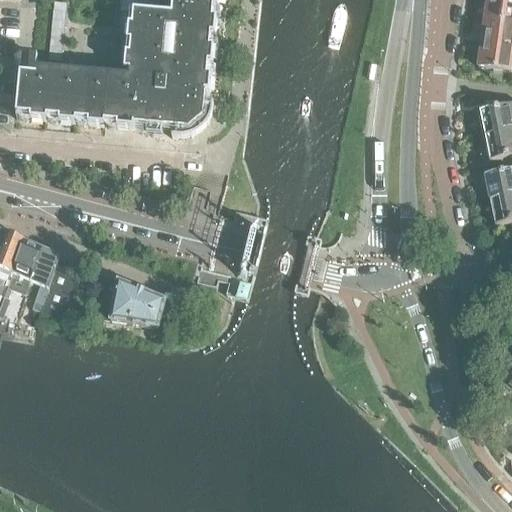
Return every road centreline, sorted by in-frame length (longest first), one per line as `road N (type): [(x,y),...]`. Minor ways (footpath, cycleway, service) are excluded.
road 1 (tertiary): [(371,276),(0,190)]
road 2 (residential): [(505,511),(461,461),(399,279)]
road 3 (residential): [(458,246),(440,167),(437,87),(448,0)]
road 4 (tertiary): [(406,42),(392,64),(371,276)]
road 5 (tertiary): [(399,279),(408,230),(406,42)]
road 6 (residential): [(0,141),(182,160)]
